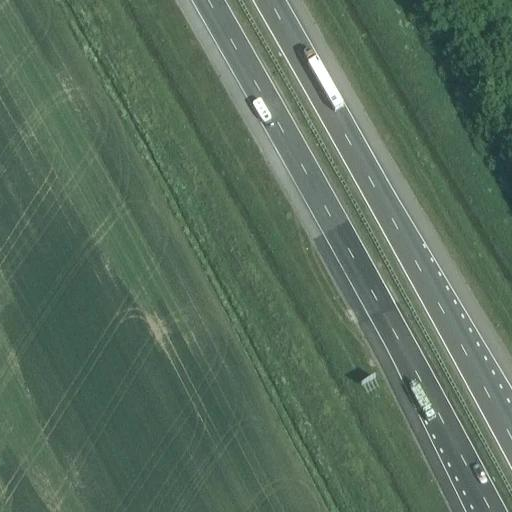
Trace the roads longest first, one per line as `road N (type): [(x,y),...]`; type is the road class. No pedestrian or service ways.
road 1 (motorway): [(210,0),(489,511)]
road 2 (motorway): [(511,440),(273,0)]
